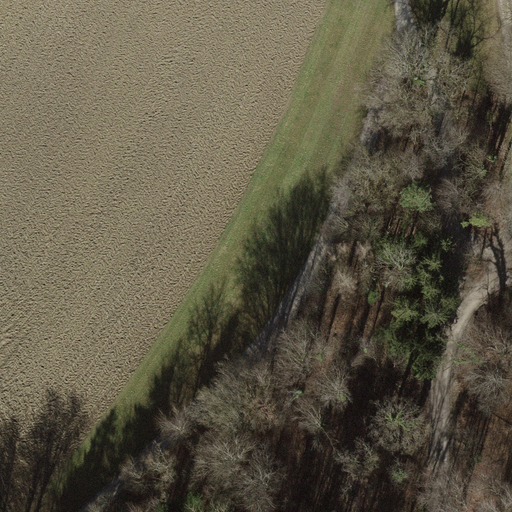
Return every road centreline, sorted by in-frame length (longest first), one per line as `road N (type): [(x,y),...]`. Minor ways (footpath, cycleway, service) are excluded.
road 1 (track): [(85,511),(200,419),(305,293),(407,38)]
road 2 (track): [(407,38),(436,81),(447,155),(453,338)]
road 3 (track): [(509,267),(468,304),(447,352),(447,511)]
